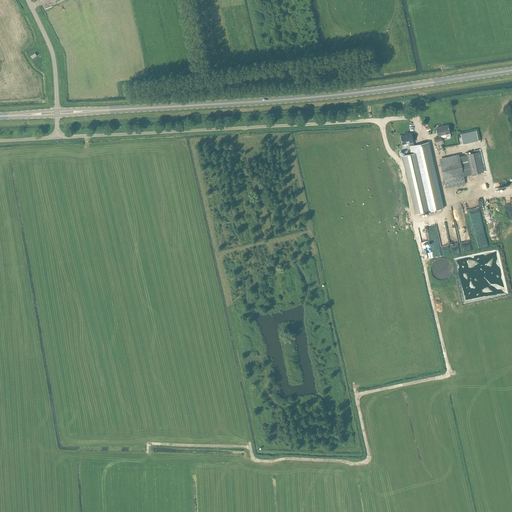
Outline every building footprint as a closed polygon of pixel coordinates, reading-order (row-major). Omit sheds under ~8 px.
[(436,142),(436,146),(442,144),(441,141),(442,141),(441,136),(440,135),(445,134),(446,137),(450,136),(450,133),(448,125),(436,128),(438,136),(438,137),(434,138),(435,142),(436,142)] [(463,144),(479,140),(477,130),(461,134),(463,144)] [(407,135),(401,137),(403,144),(409,143),(410,147),(414,146),(411,134),(407,134),(407,135)] [(416,153),(430,211),(434,210),(443,208),(428,143),(414,146),(416,153)] [(479,152),(467,155),(471,175),(484,172),(479,152)] [(402,156),(416,214),(429,211),(430,211),(416,153),(402,156)] [(459,154),(439,159),(445,185),(465,181),(459,154)] [(501,185),(489,188),(491,194),(502,191),(501,185)] [(467,209),(469,218),(472,218),(473,223),(477,222),(482,221),(480,213),(476,214),(475,207),(467,209)] [(438,277),(448,276),(447,259),(437,260),(438,277)]
